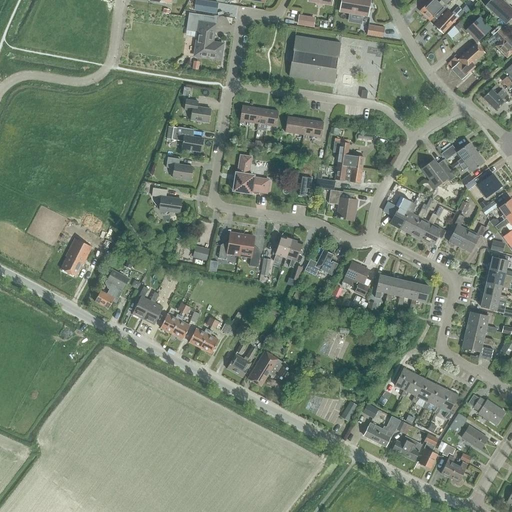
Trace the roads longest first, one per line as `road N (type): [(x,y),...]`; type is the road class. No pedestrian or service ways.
road 1 (unclassified): [(472,510),(0,270)]
road 2 (residential): [(230,85),(211,203),(370,239)]
road 3 (residential): [(370,239),(456,279),(439,351),(511,391)]
road 4 (residential): [(415,138),(377,107),(230,85)]
road 5 (residential): [(0,92),(25,75),(97,77),(110,60),(122,0)]
road 6 (residential): [(462,106),(429,74),(388,0)]
road 7 (residential): [(230,85),(241,12),(276,17),(286,0)]
